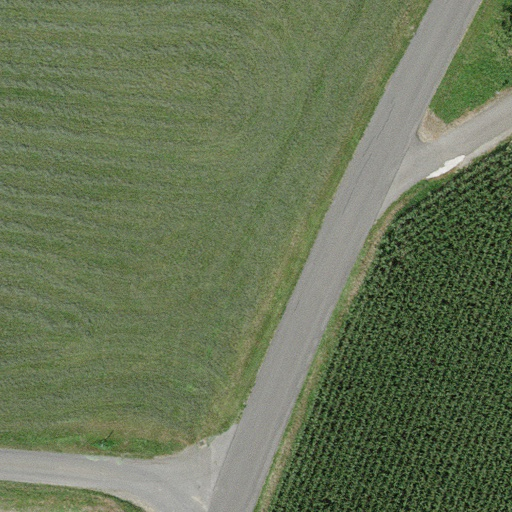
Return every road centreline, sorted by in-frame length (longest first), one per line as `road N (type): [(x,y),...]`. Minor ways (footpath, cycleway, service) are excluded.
road 1 (unclassified): [(238,511),(358,200),(458,0)]
road 2 (track): [(244,493),(0,476)]
road 3 (track): [(358,200),(511,102)]
